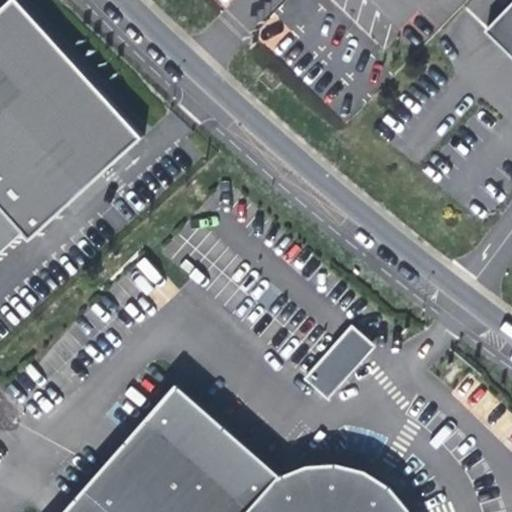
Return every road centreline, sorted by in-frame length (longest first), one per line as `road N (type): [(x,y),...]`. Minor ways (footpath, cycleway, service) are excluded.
road 1 (unclassified): [(114,0),(313,181),(511,331)]
road 2 (unknown): [(511,111),(480,78),(467,41),(494,0)]
